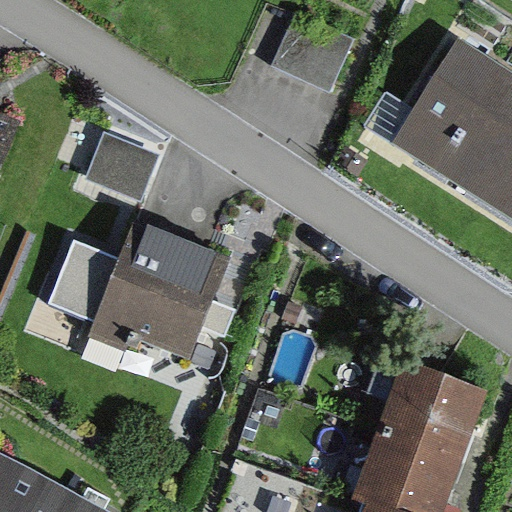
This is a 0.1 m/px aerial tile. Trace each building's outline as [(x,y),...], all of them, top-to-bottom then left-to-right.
[(283,0),(341,25),(352,0),(283,0)] [(351,46),(295,20),(272,71),(298,83),(328,97),(351,46)] [(511,118),(441,75),(373,184),(501,263),(511,244),(511,118)] [(161,162),(107,138),(87,184),(141,208),(152,183),(161,162)] [(229,263),(134,226),(119,264),(74,246),(49,310),(94,328),(90,340),(123,353),(127,341),(188,365),(221,284),(229,263)] [(437,511),(465,426),(382,398),(343,511),(437,511)]
